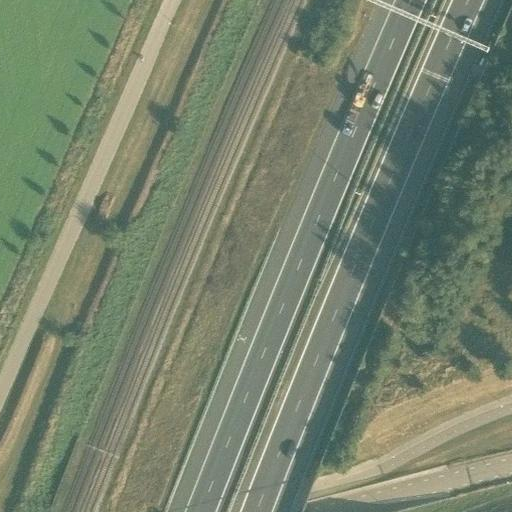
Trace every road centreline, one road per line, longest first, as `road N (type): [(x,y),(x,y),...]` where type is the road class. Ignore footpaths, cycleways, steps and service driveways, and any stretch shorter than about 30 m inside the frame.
road 1 (motorway): [(413,0),(199,511)]
road 2 (motorway): [(255,511),(469,0)]
road 3 (unclassified): [(0,390),(174,0)]
road 4 (unclassified): [(334,511),(511,468)]
